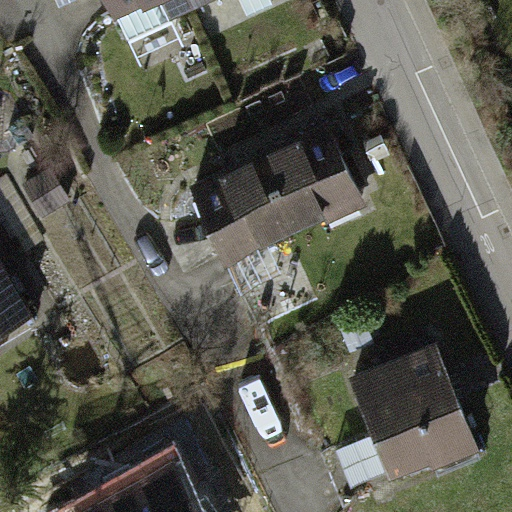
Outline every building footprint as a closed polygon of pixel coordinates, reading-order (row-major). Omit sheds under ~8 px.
[(114,0),(132,36),(196,6),(192,0),(114,0)] [(234,254),(364,194),(332,125),(202,185),(234,254)] [(2,195),(0,195),(0,308),(47,285),(2,195)] [(321,300),(300,254),(241,281),(262,327),(321,300)] [(441,344),(362,376),(384,431),(341,448),(356,487),(435,455),(440,469),(484,451),(441,344)] [(154,498),(159,511),(206,511),(195,482),(154,498)]
